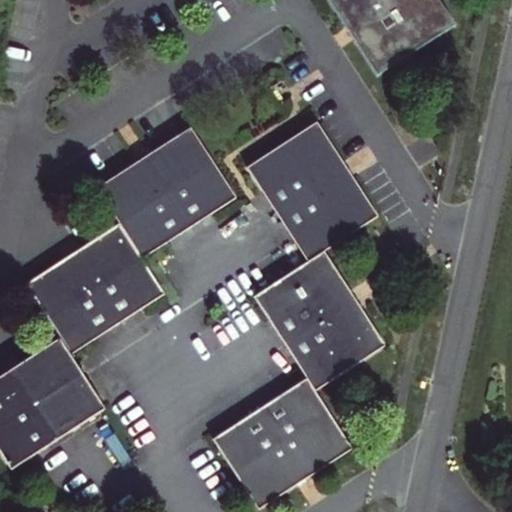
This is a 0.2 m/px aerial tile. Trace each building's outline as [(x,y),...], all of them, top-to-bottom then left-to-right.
[(458,27),(441,0),(331,0),(350,28),(356,37),(382,77),(458,27)] [(347,44),(356,37),(350,28),(341,35),(347,44)] [(420,118),(412,123),(422,138),(430,133),(420,118)] [(310,264),(327,254),(382,219),(354,175),(321,124),(249,170),(310,264)] [(119,228),(140,261),(236,200),(190,130),(95,192),(119,228)] [(68,360),(72,358),(165,299),(140,261),(119,228),(22,289),(57,344),(68,360)] [(387,348),(353,294),(329,256),(327,254),(310,264),(256,299),(309,379),(306,381),(314,393),(317,391),(318,392),(387,348)] [(0,457),(10,474),(104,413),(68,360),(57,344),(0,380),(0,457)] [(314,393),(306,381),(214,441),(259,511),(356,449),(318,392),(317,391),(314,393)]
